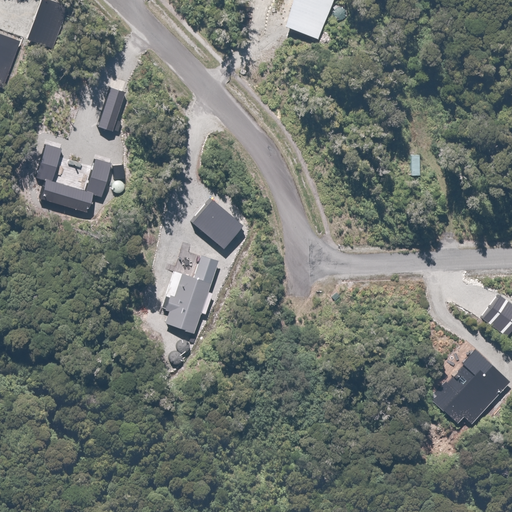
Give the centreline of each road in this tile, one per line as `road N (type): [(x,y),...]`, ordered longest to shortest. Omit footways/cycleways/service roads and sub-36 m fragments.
road 1 (residential): [(306,277),(296,204),(275,148),(128,0)]
road 2 (residential): [(306,277),(511,262)]
